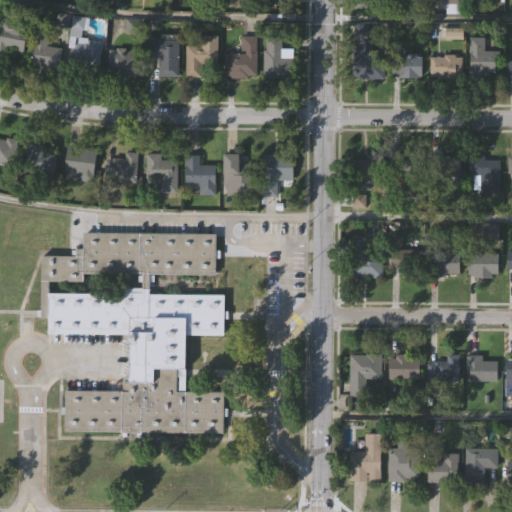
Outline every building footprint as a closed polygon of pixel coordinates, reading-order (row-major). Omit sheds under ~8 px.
[(0,54),(0,28),(2,18),(30,23),(23,59),(0,54)] [(49,31),(47,45),(63,48),(60,69),(32,64),(37,29),(49,31)] [(256,35),(256,77),(226,77),(226,53),(241,53),(241,35),(256,35)] [(281,55),(294,55),(294,78),(265,78),(265,38),(281,38),(281,55)] [(101,68),(73,68),(73,39),(101,39),(101,68)] [(497,51),(497,76),(469,76),(469,39),(483,39),(483,51),(497,51)] [(160,58),(149,58),(149,40),(179,40),(179,76),(160,76),(160,58)] [(218,62),(202,62),(202,77),(186,78),(186,43),(217,43),(218,62)] [(139,50),(139,74),(109,74),(109,50),(139,50)] [(383,79),(352,79),(352,50),(377,50),(377,59),(383,59),(383,79)] [(392,54),(421,54),(421,78),(392,78),(392,54)] [(461,56),(461,78),(429,78),(429,56),(461,56)] [(0,139),(58,147),(55,172),(0,165),(0,139)] [(80,173),(66,173),(67,147),(99,148),(98,182),(80,181),(80,173)] [(137,183),(109,182),(110,157),(124,157),(124,151),(137,152),(137,183)] [(147,192),(147,153),(162,153),(162,160),(177,160),(177,192),(147,192)] [(225,154),(248,154),(248,164),(256,164),(256,195),(225,195),(225,154)] [(199,155),(199,165),(216,165),(216,195),(199,195),(199,185),(187,185),(187,155),(199,155)] [(264,196),(264,155),(294,155),(294,180),(278,180),(278,196),(264,196)] [(395,178),(395,156),(422,156),(422,195),(402,195),(402,178),(395,178)] [(460,182),(429,182),(429,156),(460,156),(460,182)] [(351,158),(382,158),(382,182),(351,182),(351,158)] [(468,176),(468,159),(498,159),(498,194),(479,194),(479,176),(468,176)] [(156,270),(156,279),(150,279),(150,291),(224,292),(224,333),(187,333),(186,389),(224,390),(224,430),(66,428),(67,388),(124,388),(124,372),(129,372),(129,331),(49,330),(49,314),(42,314),(42,253),(71,253),(72,246),(84,246),(84,230),(217,232),(217,271),(156,270)] [(354,277),(354,245),(367,245),(367,255),(381,255),(381,277),(354,277)] [(415,247),(415,271),(390,271),(390,247),(415,247)] [(497,277),(467,277),(467,252),(497,252),(497,277)] [(459,253),(459,274),(430,274),(430,253),(459,253)] [(380,379),(366,379),(366,395),(352,395),(352,354),(381,355),(380,379)] [(388,379),(388,355),(408,355),(408,359),(419,359),(419,379),(388,379)] [(427,356),(458,356),(458,383),(427,383),(427,356)] [(482,356),(482,361),(497,361),(497,381),(466,381),(466,356),(482,356)] [(380,481),(349,481),(349,452),(364,452),(364,434),(380,434),(380,481)] [(406,442),(406,450),(418,450),(418,481),(388,481),(388,449),(397,449),(397,442),(406,442)] [(465,482),(465,448),(497,448),(497,468),(483,468),(483,482),(465,482)] [(442,461),(442,455),(457,455),(457,483),(429,483),(429,461),(442,461)]
